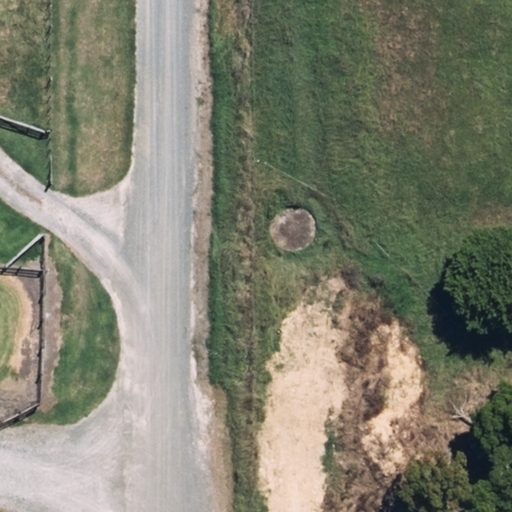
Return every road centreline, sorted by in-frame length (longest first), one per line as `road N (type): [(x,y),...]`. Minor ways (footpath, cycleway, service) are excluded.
road 1 (unclassified): [(150,511),(150,0)]
road 2 (unknown): [(149,474),(0,446)]
